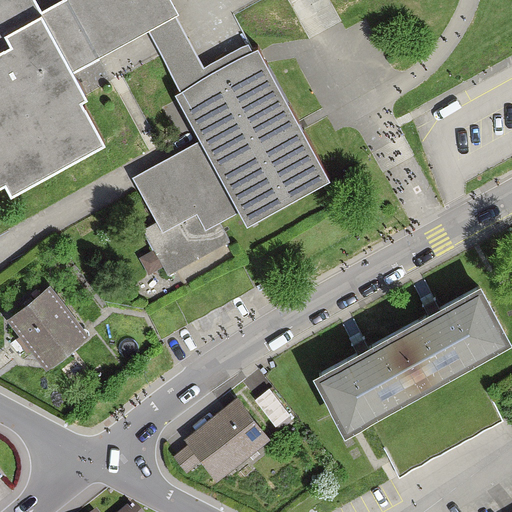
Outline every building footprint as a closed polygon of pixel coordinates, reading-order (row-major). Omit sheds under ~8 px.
[(72,73),(179,15),(171,0),(65,0),(42,13),(35,0),(0,0),(0,191),(5,189),(10,199),(106,147),(83,105),(88,102),(72,73)] [(166,271),(225,238),(215,220),(238,209),(244,221),(330,176),(268,61),(210,91),(230,129),(186,152),(208,194),(144,228),(166,271)] [(241,262),(147,311),(161,337),(254,287),(241,262)] [(50,281),(6,317),(25,340),(47,367),(91,331),(50,281)] [(322,367),(314,371),(345,428),(510,337),(479,281),(322,367)] [(233,393),(184,435),(215,471),(264,429),(233,393)] [(136,511),(130,503),(119,511),(95,511),(93,511),(136,511)]
